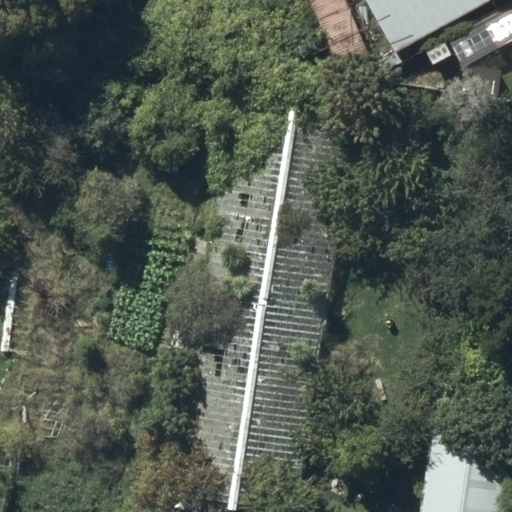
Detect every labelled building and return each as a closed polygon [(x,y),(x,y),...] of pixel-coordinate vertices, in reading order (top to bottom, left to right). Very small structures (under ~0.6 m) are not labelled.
[(352,0),(313,0),(339,64),(373,50),(352,0)] [(87,79),(21,511),(145,511),(208,97),(87,79)] [(239,81),(175,488),(295,507),(360,101),(239,81)] [(435,417),(417,511),(491,511),(506,429),(435,417)] [(0,431),(0,511),(4,511),(16,434),(0,431)]
